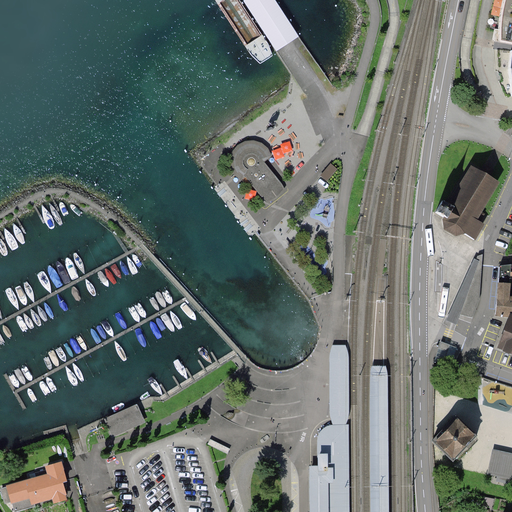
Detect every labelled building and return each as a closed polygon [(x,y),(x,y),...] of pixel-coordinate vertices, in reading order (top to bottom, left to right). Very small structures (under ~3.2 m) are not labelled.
[(299,38),(273,0),(245,0),(243,2),(276,53),(287,46),(299,38)] [(511,0),(503,0),(502,7),(499,25),(498,42),(511,44),(511,0)] [(264,162),(267,160),(272,156),(269,151),(268,148),(265,146),(262,144),(259,142),(255,141),(250,141),(246,142),(242,143),(238,145),(236,148),(233,151),(232,154),(230,158),(230,163),(231,167),(233,172),(236,177),(242,181),(246,178),(262,198),(266,202),(268,203),(269,203),(270,203),(273,201),(277,199),(281,194),(284,191),(285,190),(285,189),(284,187),(282,184),(264,162)] [(444,218),(443,219),(445,230),(455,235),(462,233),(473,240),(483,224),(475,220),(479,212),(496,183),(488,178),(480,173),(471,168),(449,205),(441,201),(435,213),(444,218)] [(457,315),(459,316),(472,320),(478,301),(482,256),(476,258),(475,262),(473,269),(467,286),(454,314),(457,315)] [(473,269),(475,262),(473,261),(445,322),(456,327),(459,316),(457,315),(454,314),(467,286),(473,269)] [(511,265),(499,267),(499,266),(496,310),(495,313),(511,315),(511,265)] [(511,317),(510,317),(498,347),(511,352),(511,317)] [(448,347),(449,344),(441,341),(438,347),(447,350),(448,347)] [(332,344),(329,355),(329,413),(333,424),(337,423),(347,423),(349,412),(348,380),(348,354),(345,344),(332,344)] [(386,511),(385,365),(371,365),(371,372),(372,511),(386,511)] [(146,422),(137,404),(103,419),(112,438),(146,422)] [(456,417),(433,441),(453,460),(476,436),(456,417)] [(317,464),(308,464),(309,511),(310,511),(310,469),(320,469),(319,451),(319,438),(322,430),(330,426),(332,426),(337,426),(338,469),(338,511),(349,511),(349,423),(347,423),(337,423),(333,424),(328,425),(325,426),(322,429),(319,432),(317,436),(317,464)] [(338,511),(338,469),(337,426),(332,426),(330,426),(322,430),(319,438),(319,451),(320,469),(310,469),(310,511),(338,511)] [(511,453),(493,449),(487,472),(511,477),(511,453)] [(31,496),(33,503),(65,494),(62,483),(62,482),(65,481),(61,464),(47,467),(49,475),(8,487),(12,502),(31,496)]
